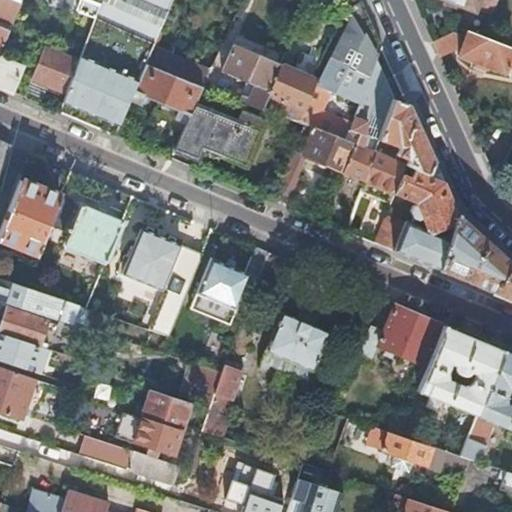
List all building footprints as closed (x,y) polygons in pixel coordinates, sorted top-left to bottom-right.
[(0,0),(0,51),(21,0),(0,0)] [(80,0),(76,10),(91,15),(92,14),(96,0),(80,0)] [(96,0),(92,14),(94,14),(155,39),(171,0),(96,0)] [(306,74),(279,62),(264,95),(260,104),(267,107),(268,106),(296,119),(304,101),(314,78),(311,76),(322,55),(346,10),(362,2),(360,0),(331,0),(342,7),(306,74)] [(441,0),(441,2),(453,7),(455,2),(471,8),(475,1),(492,8),(495,0),(441,0)] [(364,6),(362,2),(346,10),(322,55),(335,61),(368,78),(377,57),(382,45),(364,6)] [(66,90),(58,109),(115,133),(133,90),(145,62),(155,39),(94,14),(77,59),(66,90)] [(453,29),(431,40),(438,56),(453,49),(458,38),(453,29)] [(511,48),(480,36),(464,30),(456,53),(500,71),(504,63),(511,66),(511,48)] [(264,95),(279,62),(233,41),(221,69),(247,80),(238,98),(259,107),(260,104),(264,95)] [(43,44),(31,75),(66,90),(77,59),(43,44)] [(210,68),(173,50),(164,70),(202,84),(206,77),(210,68)] [(0,55),(0,84),(12,90),(22,65),(0,55)] [(303,122),(272,194),(290,201),(301,175),(296,173),(304,155),(342,171),(352,142),(352,143),(356,133),(347,128),(350,121),(322,109),(329,90),(358,103),(368,78),(335,61),(322,55),(311,76),(314,78),(304,101),(296,119),(303,122)] [(352,142),(342,171),(364,180),(374,150),(373,150),(378,138),(368,134),(366,125),(367,121),(382,127),(393,96),(377,57),(368,78),(358,103),(350,121),(347,128),(356,133),(352,143),(352,142)] [(164,70),(145,62),(133,90),(189,111),(202,84),(164,70)] [(202,84),(189,111),(190,112),(195,102),(203,85),(202,84)] [(433,159),(407,102),(393,96),(382,127),(378,138),(399,147),(396,154),(406,159),(404,163),(403,165),(428,174),(433,159)] [(195,102),(190,112),(173,148),(195,156),(201,145),(243,161),(262,116),(242,107),(236,119),(195,102)] [(0,139),(0,172),(11,144),(0,139)] [(409,222),(404,219),(403,221),(399,219),(388,214),(376,242),(393,249),(438,268),(457,214),(442,179),(428,174),(403,165),(404,163),(374,150),(364,180),(361,189),(390,201),(393,192),(407,198),(415,201),(411,203),(409,209),(412,216),(409,222)] [(442,179),(433,159),(428,174),(442,179)] [(0,238),(36,252),(60,194),(20,177),(0,227),(0,238)] [(388,214),(399,219),(407,198),(393,192),(390,201),(385,213),(386,213),(388,214)] [(64,244),(104,260),(121,219),(80,202),(64,244)] [(511,263),(457,214),(438,268),(489,290),(511,299),(511,263)] [(212,228),(198,222),(186,252),(200,258),(212,228)] [(268,251),(254,245),(244,270),(210,256),(196,292),(235,308),(244,286),(250,272),(258,275),(268,251)] [(289,260),(268,251),(258,275),(256,279),(277,287),(289,260)] [(160,296),(147,328),(168,335),(192,275),(183,272),(171,301),(160,296)] [(250,272),(244,286),(252,289),(256,279),(258,275),(250,272)] [(23,285),(0,276),(0,289),(10,294),(7,302),(57,318),(64,299),(23,285)] [(383,330),(368,324),(357,351),(373,357),(378,344),(421,362),(438,322),(394,304),(383,330)] [(6,306),(0,323),(0,331),(38,344),(47,346),(51,334),(43,331),(46,320),(6,306)] [(311,369),(327,331),(282,311),(265,349),(311,369)] [(502,349),(444,324),(416,389),(429,395),(425,405),(435,410),(440,399),(475,414),(502,349)] [(38,344),(0,331),(0,358),(42,373),(44,365),(32,361),(38,344)] [(205,348),(199,366),(210,370),(219,373),(223,362),(225,354),(205,348)] [(511,352),(502,349),(475,414),(459,454),(464,456),(469,457),(474,459),(477,460),(493,422),(511,429),(511,461),(498,457),(495,466),(496,466),(506,469),(511,471),(511,352)] [(89,362),(85,373),(108,381),(112,370),(89,362)] [(223,362),(219,373),(210,400),(201,429),(223,436),(245,370),(223,362)] [(46,381),(0,365),(0,410),(19,417),(23,406),(36,410),(46,381)] [(210,370),(201,397),(210,400),(219,373),(210,370)] [(149,389),(140,415),(180,428),(188,402),(149,389)] [(180,428),(140,415),(140,416),(121,409),(113,434),(146,445),(145,450),(156,453),(158,449),(171,453),(180,428)] [(393,410),(386,430),(400,434),(407,414),(393,410)] [(386,430),(372,425),(365,444),(401,456),(406,457),(420,462),(458,474),(464,456),(459,454),(400,434),(386,430)] [(82,434),(76,452),(100,460),(117,466),(124,468),(126,469),(127,467),(132,451),(82,434)] [(132,451),(127,467),(178,484),(184,466),(181,465),(132,450),(132,451)] [(188,468),(193,452),(187,450),(181,465),(184,466),(188,468)] [(76,452),(75,452),(72,462),(96,469),(100,460),(76,452)] [(406,457),(401,456),(396,470),(416,477),(420,462),(406,457)] [(459,502),(481,509),(496,466),(495,466),(477,460),(474,459),(459,502)] [(100,460),(96,469),(121,478),(124,468),(117,466),(100,460)] [(250,487),(241,511),(277,511),(280,505),(300,511),(299,511),(335,511),(342,492),(328,487),(329,482),(322,480),(321,485),(298,478),(292,496),(304,500),(303,504),(250,487)] [(107,499),(67,486),(64,496),(58,511),(119,511),(105,507),(107,499)] [(34,488),(28,511),(58,511),(64,496),(34,488)] [(395,492),(387,490),(383,502),(391,505),(395,492)] [(406,496),(395,492),(391,505),(405,509),(403,511),(449,511),(450,510),(409,497),(406,496)] [(11,511),(13,508),(0,503),(0,511),(11,511)]
